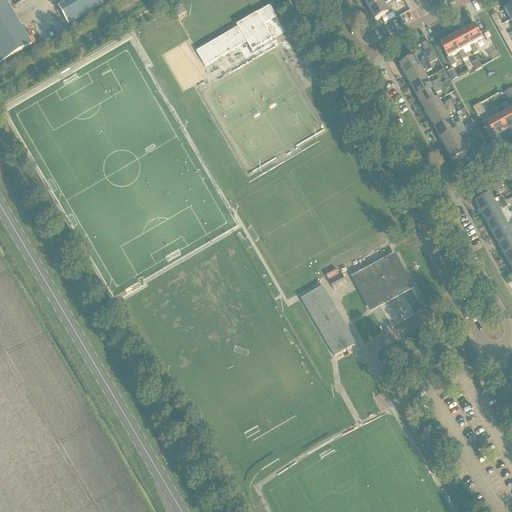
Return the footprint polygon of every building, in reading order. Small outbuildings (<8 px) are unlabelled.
[(0,0),(0,64),(31,46),(3,0),(0,0)] [(363,0),(369,10),(383,2),(382,1),(381,0),(363,0)] [(383,2),(369,10),(375,21),(389,14),(384,5),(392,1),(391,0),(384,0),(382,1),(383,2)] [(172,10),(177,18),(186,13),(181,5),(172,10)] [(270,6),(264,10),(237,26),(238,28),(197,52),(205,67),(247,43),(252,52),(273,40),(264,25),(277,18),(270,6)] [(496,15),(492,18),(498,28),(502,25),(496,15)] [(47,20),(43,22),(48,29),(52,27),(47,20)] [(502,25),(498,28),(503,38),(507,35),(502,25)] [(471,47),(470,47),(474,55),(479,53),(474,45),(483,40),(475,26),(463,32),(471,47)] [(463,32),(452,39),(460,53),(459,53),(463,61),(467,59),(463,51),(470,47),(471,47),(463,32)] [(292,34),(283,40),(288,47),(297,41),(292,34)] [(511,43),(507,35),(503,38),(509,48),(511,46),(511,43)] [(460,53),(452,39),(441,45),(448,58),(447,59),(452,67),(456,65),(452,57),(459,53),(460,53)] [(429,64),(437,60),(431,49),(423,54),(426,60),(427,60),(429,64)] [(427,60),(426,60),(421,62),(422,64),(420,66),(416,58),(400,67),(406,77),(429,65),(429,64),(427,60)] [(472,64),(476,72),(483,68),(479,60),(472,64)] [(432,70),(429,65),(406,77),(412,88),(427,79),(423,72),(426,71),(427,73),(432,70)] [(458,78),(453,70),(447,73),(452,82),(458,78)] [(431,87),(427,79),(412,88),(418,98),(441,86),(438,81),(433,83),(434,85),(431,87)] [(444,91),(441,86),(418,98),(423,109),(439,101),(435,93),(438,92),(439,94),(444,91)] [(443,108),(439,101),(423,109),(429,120),(453,107),(452,106),(456,104),(454,99),(450,101),(450,102),(445,105),(446,106),(443,108)] [(507,113),(500,117),(499,117),(507,132),(511,128),(511,114),(510,111),(511,111),(507,103),(503,105),(507,113)] [(479,118),(486,114),(481,105),(474,109),(479,118)] [(453,107),(429,120),(435,130),(451,122),(446,114),(449,113),(450,115),(455,112),(453,107)] [(456,113),(458,117),(466,112),(464,109),(456,113)] [(499,117),(500,117),(496,109),(491,111),(496,119),(488,124),(496,138),(507,132),(499,117)] [(451,122),(435,130),(441,141),(464,128),(461,123),(456,126),(457,127),(455,129),(451,122)] [(467,133),(464,128),(441,141),(447,151),(462,143),(458,135),(461,134),(462,136),(467,133)] [(484,145),(478,135),(471,138),(477,149),(484,145)] [(462,143),(447,151),(453,162),(468,153),(464,146),(466,144),(468,146),(473,143),(470,138),(462,143)] [(482,215),(505,202),(502,197),(497,200),(498,202),(496,204),(492,196),(476,205),(482,215)] [(508,208),(505,202),(482,215),(487,226),(503,217),(499,210),(502,208),(503,210),(508,208)] [(464,204),(459,206),(467,219),(471,216),(464,204)] [(503,217),(487,226),(493,236),(511,226),(511,219),(509,221),(510,223),(507,225),(503,217)] [(511,226),(493,236),(499,247),(511,239),(511,233),(511,231),(511,230),(511,226)] [(511,239),(499,247),(505,257),(511,253),(511,239)] [(366,299),(406,278),(395,257),(355,279),(366,299)] [(326,276),(328,280),(339,274),(336,270),(326,276)] [(347,284),(342,274),(329,281),(334,291),(347,284)] [(411,288),(406,278),(366,299),(372,310),(411,288)] [(335,358),(357,345),(323,287),(301,300),(335,358)] [(412,304),(418,315),(425,311),(419,300),(412,304)]
